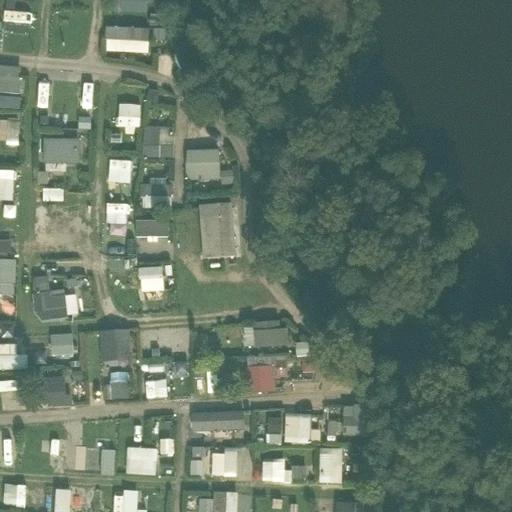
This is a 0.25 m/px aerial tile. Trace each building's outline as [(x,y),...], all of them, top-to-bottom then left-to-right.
[(107,0),(108,1),(122,1),(122,13),(149,14),(149,0),(107,0)] [(28,25),(30,15),(3,12),(2,21),(28,25)] [(150,54),(151,29),(107,28),(106,53),(150,54)] [(58,107),(59,86),(37,85),(37,106),(58,107)] [(81,107),(92,108),(95,86),(84,85),(81,107)] [(0,109),(20,110),(21,97),(0,96),(0,109)] [(19,149),(20,123),(2,122),(1,148),(19,149)] [(142,159),(175,159),(175,128),(143,127),(142,159)] [(81,165),(82,141),(44,140),(44,164),(81,165)] [(187,151),(187,182),(234,182),(235,171),(221,171),(221,151),(187,151)] [(0,201),(14,202),(14,172),(0,171),(0,201)] [(131,203),(131,184),(112,184),(112,203),(131,203)] [(142,187),(142,210),(170,210),(170,187),(142,187)] [(200,223),(204,223),(204,221),(231,219),(230,206),(199,209),(200,223)] [(234,258),(231,219),(204,221),(204,223),(206,260),(234,258)] [(138,240),(171,238),(171,221),(137,222),(138,240)] [(0,295),(17,296),(17,261),(0,260),(0,295)] [(113,281),(131,281),(131,262),(114,261),(113,281)] [(141,271),(142,292),(163,291),(162,270),(141,271)] [(34,279),(35,293),(51,292),(50,278),(34,279)] [(37,294),(39,321),(68,319),(67,292),(37,294)] [(291,347),(290,330),(280,331),(280,324),(244,326),(245,349),(291,347)] [(0,371),(27,370),(27,356),(16,356),(14,329),(0,330),(0,371)] [(132,362),(131,331),(100,332),(101,363),(132,362)] [(51,336),(52,357),(74,357),(73,335),(51,336)] [(250,394),(276,392),(275,379),(289,378),(288,358),(248,359),(250,394)] [(207,372),(208,393),(229,393),(228,372),(207,372)] [(111,374),(110,399),(128,400),(129,375),(111,374)] [(146,396),(168,396),(168,375),(147,375),(146,396)] [(54,406),(72,405),(71,395),(53,396),(54,406)] [(375,407),(345,406),(344,424),(328,423),(328,437),(375,438),(375,407)] [(246,430),(245,412),(193,414),(193,433),(246,430)] [(311,445),(312,416),(286,414),(284,443),(311,445)] [(282,435),(282,419),(268,419),(268,434),(282,435)] [(191,448),(191,475),(204,476),(205,449),(191,448)] [(127,476),(156,476),(157,449),(128,449),(127,476)] [(238,477),(238,450),(225,449),(225,456),(210,455),(210,477),(238,477)] [(342,484),(343,450),(320,449),(319,484),(342,484)] [(285,460),(263,461),(264,483),(307,481),(306,466),(285,467),(285,460)] [(8,484),(5,505),(27,508),(30,487),(8,484)] [(73,511),(74,491),(57,491),(56,511),(73,511)] [(238,511),(239,494),(214,493),(213,511),(238,511)] [(112,497),(112,511),(136,511),(136,496),(112,497)] [(356,511),(356,504),(336,503),(335,511),(356,511)]
